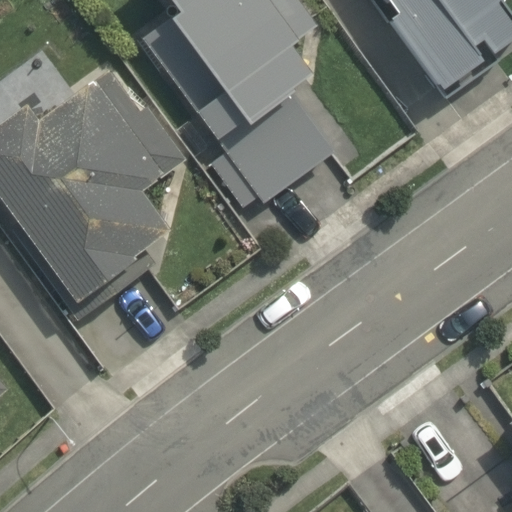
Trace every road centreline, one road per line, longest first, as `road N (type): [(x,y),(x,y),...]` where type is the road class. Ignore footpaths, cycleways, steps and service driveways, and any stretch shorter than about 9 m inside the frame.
road 1 (residential): [(167,511),(511,254)]
road 2 (unknown): [(132,511),(0,335)]
